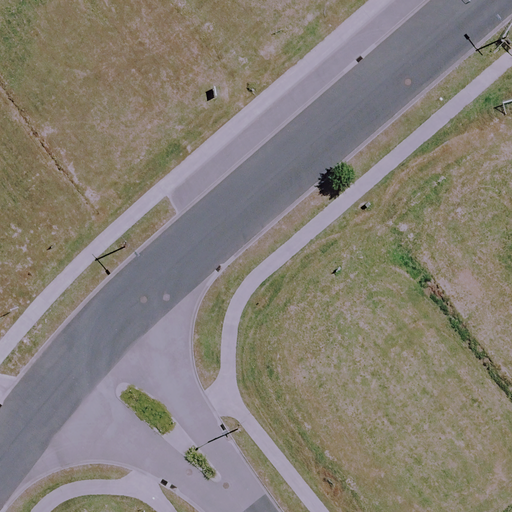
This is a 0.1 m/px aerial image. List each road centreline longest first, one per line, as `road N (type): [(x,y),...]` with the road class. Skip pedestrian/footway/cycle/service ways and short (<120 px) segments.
road 1 (residential): [(482,0),(92,340)]
road 2 (residential): [(92,340),(230,511)]
road 3 (residential): [(92,340),(0,460)]
